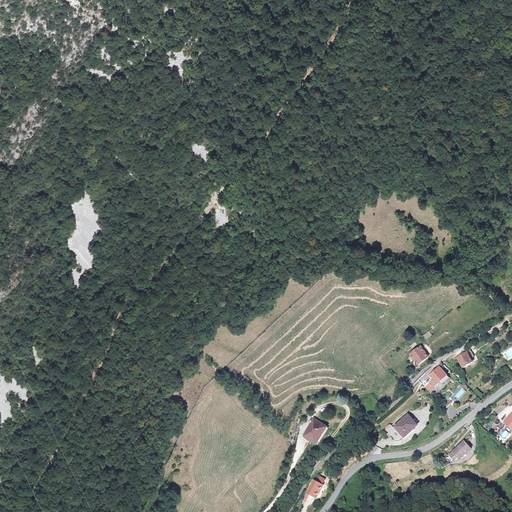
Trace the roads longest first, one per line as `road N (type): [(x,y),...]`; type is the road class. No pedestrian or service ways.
road 1 (track): [(22,511),(110,324),(138,299),(276,119),(351,0)]
road 2 (track): [(507,321),(460,273),(403,272),(320,248),(292,247),(138,299)]
road 3 (tertiary): [(323,511),(353,470),(433,444),(511,385)]
road 4 (unclassified): [(436,360),(287,483),(265,511)]
road 5 (track): [(460,273),(469,251),(436,198),(405,104)]
road 6 (track): [(287,483),(302,430),(319,407),(335,403),(347,413),(313,468)]
road 7 (track): [(405,104),(511,27)]
